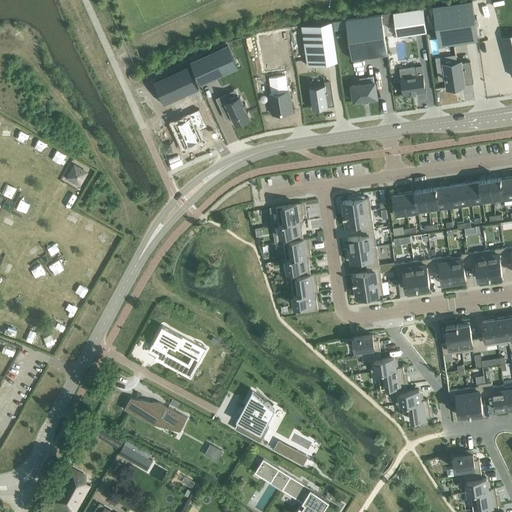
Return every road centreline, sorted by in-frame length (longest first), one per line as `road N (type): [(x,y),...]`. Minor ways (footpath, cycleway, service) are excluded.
road 1 (residential): [(396,175),(322,186),(340,305),(357,318),(381,314)]
road 2 (tertiary): [(291,145),(248,151),(207,172),(158,217),(138,259)]
road 3 (tertiary): [(138,259),(218,176),(291,145)]
road 4 (residential): [(481,427),(454,431),(446,423),(441,393),(381,314)]
road 5 (tertiary): [(16,486),(93,343)]
road 6 (residential): [(215,410),(93,343)]
road 7 (residential): [(381,314),(511,295)]
road 8 (tertiary): [(389,130),(511,110)]
